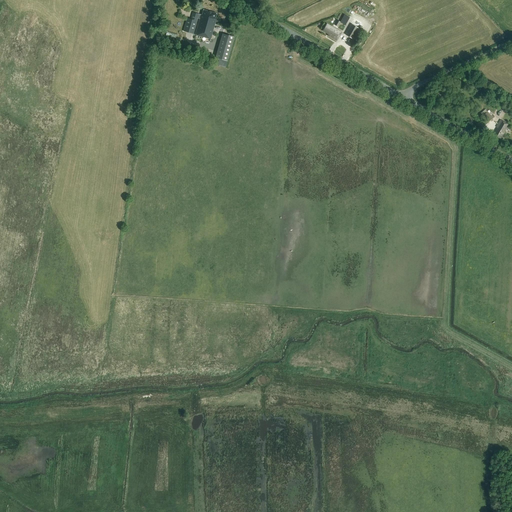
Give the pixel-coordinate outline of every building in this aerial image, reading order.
[(215,19),(217,14),(203,10),(202,15),(193,12),(191,19),(187,18),(183,31),(193,34),(198,18),(200,19),(195,34),(210,39),(216,19),(215,19)] [(349,17),(343,15),(340,21),(337,20),(334,25),(338,27),(340,22),(345,24),(349,17)] [(337,40),(341,33),(327,24),(323,31),(329,35),(329,36),(337,40)] [(345,35),(350,37),(349,38),(356,42),(363,30),(358,28),(352,24),(345,35)] [(234,37),(223,34),(215,58),(214,64),(225,67),(227,61),(234,37)] [(492,118),(484,108),(480,112),(489,121),(492,118)] [(507,129),(510,125),(501,120),(496,127),(498,128),(494,135),(502,139),(506,132),(505,131),(506,129),(507,129)]
